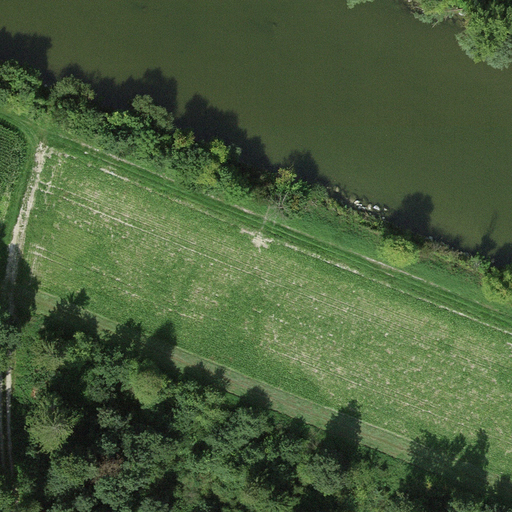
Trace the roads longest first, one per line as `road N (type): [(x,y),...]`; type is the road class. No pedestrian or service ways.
road 1 (track): [(511,313),(0,97)]
road 2 (track): [(20,511),(17,298),(37,176),(57,121)]
